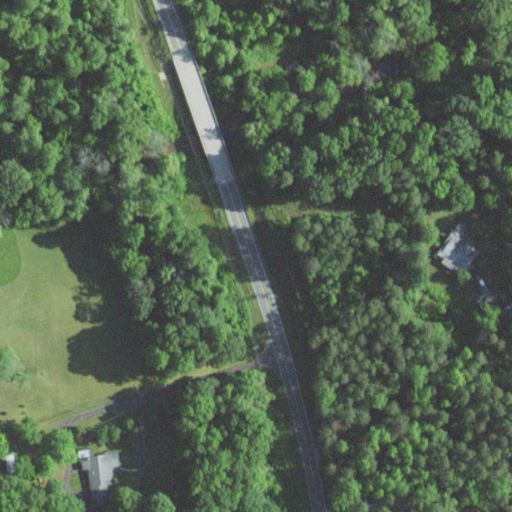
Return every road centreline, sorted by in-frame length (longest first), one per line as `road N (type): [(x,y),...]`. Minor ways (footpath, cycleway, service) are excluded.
road 1 (tertiary): [(317,511),(291,384),(227,187)]
road 2 (tertiary): [(227,187),(178,45)]
